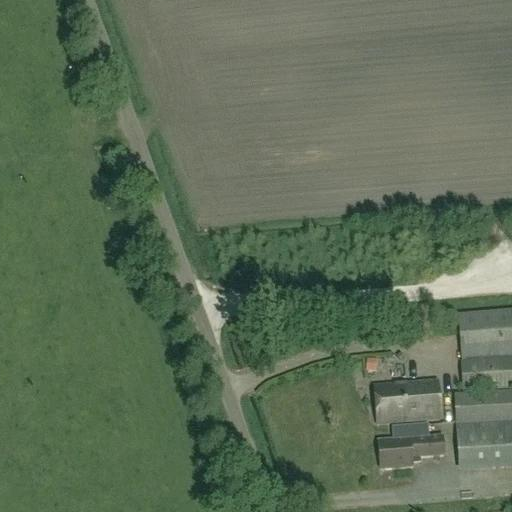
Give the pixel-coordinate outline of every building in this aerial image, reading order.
[(511,360),(511,312),(459,317),(462,347),(463,364),(511,360)] [(366,360),(365,373),(376,373),(376,361),(366,360)] [(511,363),(461,366),(462,392),(511,389),(511,363)] [(439,422),(437,384),(373,389),(376,427),(439,422)] [(511,393),(454,397),(458,469),(511,465),(511,393)] [(442,439),(428,439),(427,426),(390,429),(391,442),(377,443),(379,472),(412,470),(411,461),(443,459),(442,439)]
